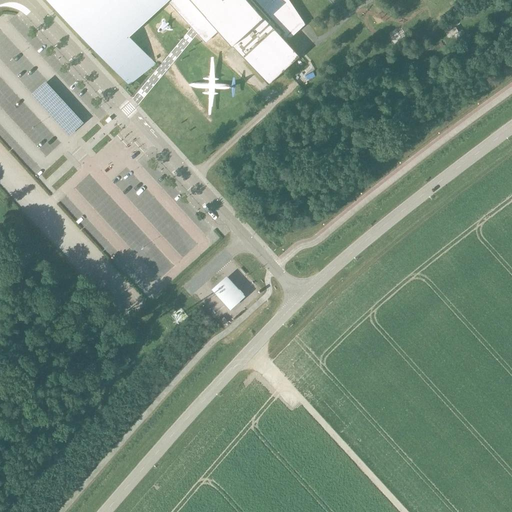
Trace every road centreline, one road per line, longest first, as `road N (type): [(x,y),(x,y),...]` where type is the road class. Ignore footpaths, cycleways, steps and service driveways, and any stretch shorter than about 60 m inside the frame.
road 1 (unclassified): [(25,0),(301,298)]
road 2 (tertiary): [(107,511),(301,298)]
road 3 (tertiary): [(301,298),(511,129)]
road 4 (track): [(400,511),(249,351)]
road 5 (unknown): [(0,158),(134,312)]
